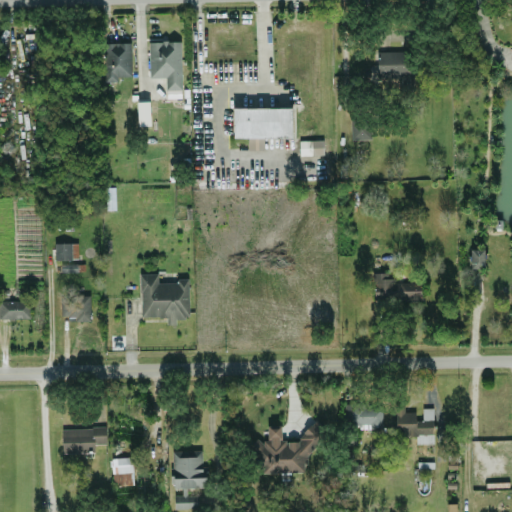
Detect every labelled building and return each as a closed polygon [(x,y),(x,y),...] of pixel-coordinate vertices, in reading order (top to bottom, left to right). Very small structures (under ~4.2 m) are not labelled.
[(181,39),(148,40),(149,76),(165,76),(165,89),(182,88),(181,39)] [(131,77),(131,42),(108,42),(107,76),(131,77)] [(374,74),(408,75),(409,50),(374,49),(374,74)] [(292,137),(291,106),(233,106),(233,137),(247,137),(247,149),(262,148),(262,137),(292,137)] [(351,138),(371,138),(371,119),(351,119),(351,138)] [(323,153),(323,138),(299,139),(299,154),(323,153)] [(55,258),(78,257),(77,241),(55,242),(55,258)] [(483,247),(470,248),(470,267),(484,267),(483,247)] [(188,279),(158,280),(157,272),(140,272),(140,316),(167,315),(167,323),(175,323),(175,317),(189,317),(188,279)] [(374,300),(422,298),(421,280),(395,281),(394,277),(373,278),(374,300)] [(75,319),(89,320),(90,295),(62,295),(61,315),(75,315),(75,319)] [(0,316),(30,317),(30,299),(0,298),(0,316)] [(382,426),(382,409),(365,408),(365,402),(351,401),(350,425),(382,426)] [(433,442),(432,406),(422,407),(422,419),(415,419),(415,410),(404,411),(404,403),(395,403),(395,434),(416,434),(416,442),(433,442)] [(265,471),(307,471),(306,441),(326,441),(326,421),(313,421),(313,426),(301,426),(301,439),(280,439),(280,425),(264,425),(265,471)] [(105,425),(61,427),(62,451),(94,450),(94,443),(106,442),(105,425)] [(171,450),(172,490),(174,490),(174,507),(198,507),(198,493),(187,493),(187,486),(204,486),(203,449),(171,450)] [(112,484),(133,483),(132,455),(111,456),(112,484)]
